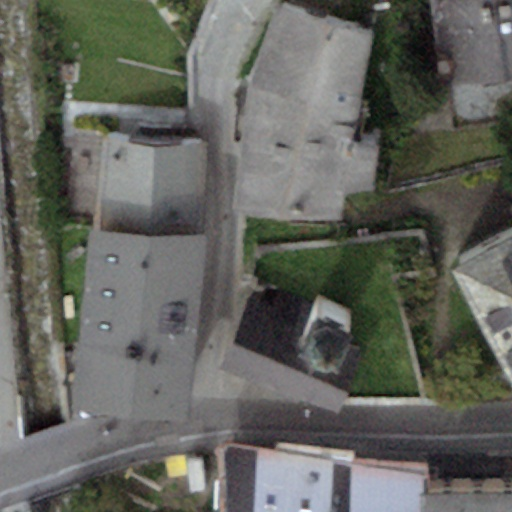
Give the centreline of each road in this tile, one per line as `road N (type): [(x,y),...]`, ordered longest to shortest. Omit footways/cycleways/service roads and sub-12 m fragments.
road 1 (residential): [(212,422),(222,85),(231,30),(246,0)]
road 2 (tertiary): [(212,422),(511,424)]
road 3 (tertiary): [(0,471),(86,441),(212,422)]
